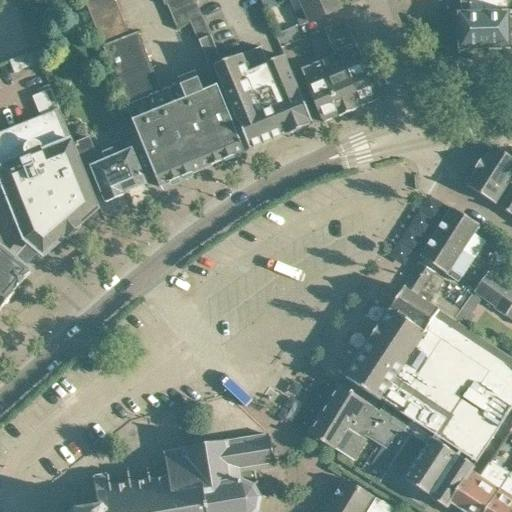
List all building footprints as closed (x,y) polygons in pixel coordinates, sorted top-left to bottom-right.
[(111,0),(85,0),(89,9),(111,0)] [(111,0),(89,9),(94,20),(119,10),(114,0),(111,0)] [(171,16),(196,5),(194,0),(176,0),(164,5),(164,6),(167,5),(171,16)] [(336,0),(299,0),(304,9),(294,13),(300,27),(340,9),(336,0)] [(468,0),(469,12),(457,13),(458,51),(511,49),(511,11),(507,12),(506,0),(468,0)] [(201,17),(196,5),(171,16),(176,27),(190,22),(197,41),(210,35),(201,17)] [(98,32),(123,21),(119,10),(94,20),(98,32)] [(103,46),(129,36),(123,21),(98,32),(103,46)] [(324,29),(335,55),(300,70),(323,123),(339,116),(339,117),(356,110),(355,109),(379,99),(355,42),(354,43),(345,21),(324,29)] [(295,27),(275,35),(281,48),(301,40),(295,27)] [(103,46),(123,98),(153,86),(158,84),(138,32),(129,36),(103,46)] [(198,41),(202,48),(213,43),(210,36),(198,41)] [(202,48),(204,55),(216,50),(213,43),(202,48)] [(309,125),(312,124),(284,56),(267,63),(261,47),(222,63),(210,68),(217,86),(244,152),(287,134),(287,136),(309,127),(309,125)] [(219,57),(216,50),(204,55),(207,62),(219,57)] [(219,57),(207,62),(210,68),(222,63),(219,57)] [(156,93),(153,86),(123,98),(139,141),(155,178),(159,187),(237,155),(244,152),(217,86),(210,89),(203,92),(195,74),(178,81),(179,84),(156,93)] [(73,144),(74,144),(52,89),(32,97),(33,98),(41,94),(45,105),(55,101),(58,109),(0,132),(0,175),(22,230),(47,251),(68,233),(66,229),(74,222),(78,224),(99,206),(84,171),(73,144)] [(88,138),(74,144),(73,144),(84,171),(91,168),(106,203),(124,196),(123,194),(145,185),(144,183),(155,178),(139,141),(128,145),(130,151),(114,157),(111,150),(103,153),(106,161),(99,164),(88,138)] [(465,185),(495,205),(511,178),(511,159),(490,145),(465,185)] [(511,187),(499,207),(511,216),(511,187)] [(451,208),(420,257),(453,278),(455,273),(450,270),(478,225),(451,208)] [(0,292),(22,266),(23,267),(24,266),(2,248),(0,242),(0,292)] [(93,263),(86,254),(76,263),(80,267),(83,271),(93,263)] [(418,264),(402,288),(427,304),(443,280),(435,275),(418,264)] [(476,293),(496,307),(509,288),(505,285),(489,274),(476,293)] [(496,307),(503,312),(505,313),(504,316),(511,321),(511,276),(505,285),(509,288),(496,307)] [(370,341),(345,378),(379,401),(411,421),(417,425),(433,435),(476,464),(506,417),(511,408),(511,360),(466,330),(474,316),(472,314),(480,301),(471,294),(453,321),(427,304),(402,288),(402,289),(403,290),(389,311),(389,312),(379,326),(378,326),(373,333),(369,340),(370,341)] [(338,385),(308,434),(335,451),(335,450),(353,461),(367,438),(396,456),(393,461),(409,436),(409,435),(417,425),(411,421),(409,425),(395,416),(382,408),(379,412),(366,403),(338,385)] [(426,446),(404,480),(432,498),(431,500),(446,509),(450,502),(470,473),(474,467),(431,439),(430,439),(433,435),(417,425),(409,435),(426,446)] [(148,469),(145,469),(147,481),(130,484),(128,472),(125,472),(127,484),(110,487),(109,475),(93,478),(97,509),(81,511),(79,511),(79,505),(71,506),(72,511),(258,511),(260,500),(266,499),(266,497),(260,498),(254,487),(258,483),(257,482),(254,470),(275,467),(270,436),(228,443),(227,441),(183,448),(183,450),(164,453),(168,478),(150,481),(148,469)] [(464,511),(485,511),(509,477),(507,476),(509,473),(492,462),(490,464),(488,463),(459,508),(464,511)] [(511,511),(511,474),(510,477),(509,477),(485,511),(511,511)] [(344,480),(324,511),(396,511),(397,511),(344,480)]
